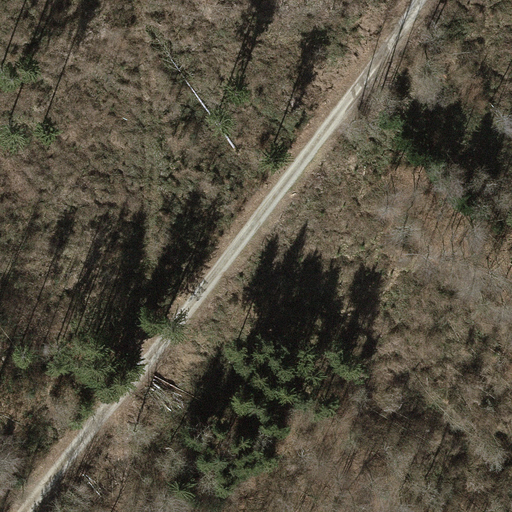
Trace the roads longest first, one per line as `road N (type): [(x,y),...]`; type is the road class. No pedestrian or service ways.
road 1 (track): [(123,389),(426,0)]
road 2 (motorway): [(0,216),(132,0)]
road 3 (track): [(27,511),(123,389)]
road 4 (track): [(123,389),(113,511)]
